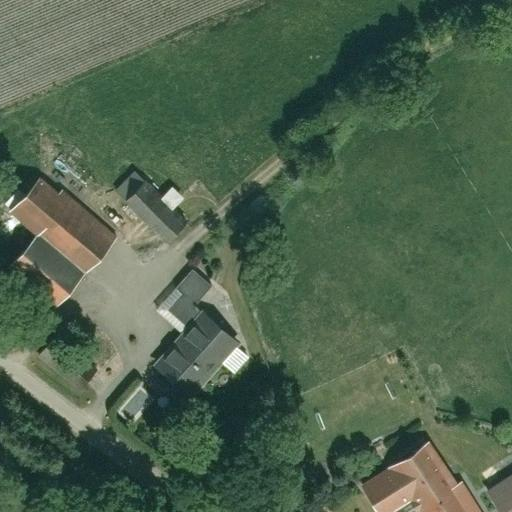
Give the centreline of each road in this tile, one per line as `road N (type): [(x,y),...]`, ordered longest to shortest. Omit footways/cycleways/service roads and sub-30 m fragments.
road 1 (residential): [(0,371),(192,511)]
road 2 (track): [(0,509),(131,467)]
